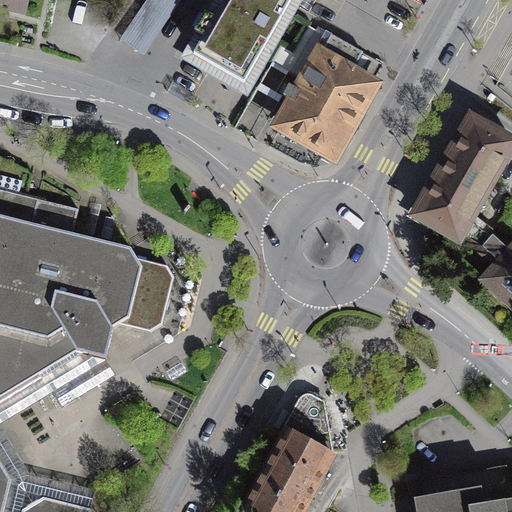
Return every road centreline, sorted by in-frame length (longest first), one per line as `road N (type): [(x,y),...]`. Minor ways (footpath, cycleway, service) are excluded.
road 1 (tertiary): [(0,71),(156,120),(291,214)]
road 2 (primary): [(185,511),(304,284)]
road 3 (primary): [(349,205),(464,0)]
road 4 (residential): [(369,511),(363,442),(487,355)]
road 5 (unclassified): [(362,271),(446,320),(487,355)]
